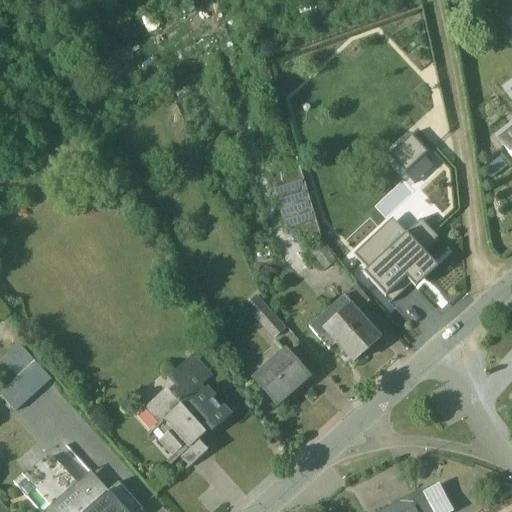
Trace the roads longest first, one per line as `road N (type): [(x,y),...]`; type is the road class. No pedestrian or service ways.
road 1 (residential): [(257,511),(436,350)]
road 2 (residential): [(436,350),(483,433),(511,462)]
